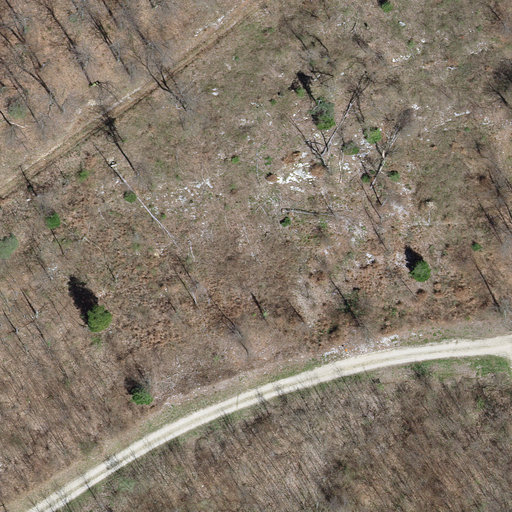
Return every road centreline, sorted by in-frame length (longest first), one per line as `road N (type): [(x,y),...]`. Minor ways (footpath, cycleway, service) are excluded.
road 1 (track): [(39,511),(211,410),(321,372),(511,342)]
road 2 (track): [(0,202),(266,0)]
